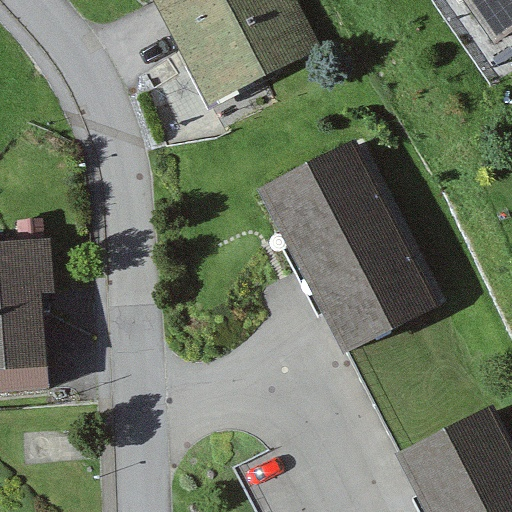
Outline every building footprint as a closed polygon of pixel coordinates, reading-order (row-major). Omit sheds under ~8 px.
[(318,49),(293,0),(152,0),(204,105),(318,49)] [(511,0),(453,0),(483,45),(511,25),(511,0)] [(446,317),(363,144),(255,195),(338,369),(446,317)] [(51,250),(0,253),(0,393),(60,390),(51,250)] [(511,511),(511,457),(489,411),(386,463),(410,511),(511,511)]
